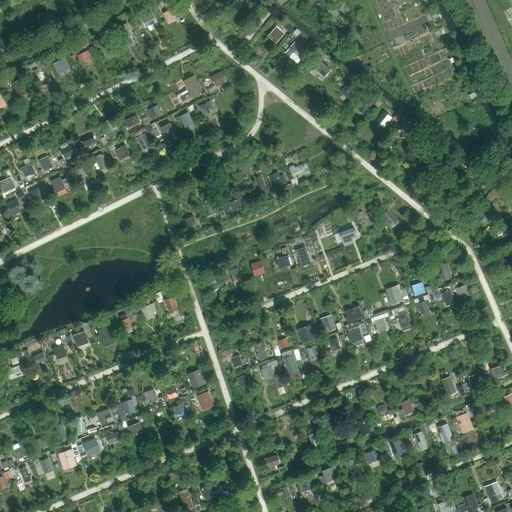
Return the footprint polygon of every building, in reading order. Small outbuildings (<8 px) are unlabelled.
[(247,0),(244,6),(250,10),(254,4),(247,0)] [(164,14),(163,14),(168,23),(175,20),(173,16),(177,15),(174,9),(164,14)] [(142,18),(146,28),(147,27),(157,22),(152,13),(142,18)] [(127,23),(118,28),(121,34),(123,33),(126,39),(131,36),(128,30),(130,29),(127,23)] [(291,34),(294,31),(288,25),(285,29),(291,34)] [(276,27),(268,36),(276,43),(284,34),(276,27)] [(106,36),(96,41),(99,47),(101,46),(105,54),(113,50),(106,36)] [(295,42),(289,49),(301,59),(307,52),(295,42)] [(88,50),(78,55),(80,61),(82,60),(85,66),(86,66),(92,63),(89,57),(91,56),(88,50)] [(65,58),(53,63),(58,73),(69,68),(65,58)] [(317,59),(311,66),(324,77),(330,69),(317,59)] [(222,71),(211,77),(216,87),(227,81),(222,71)] [(50,83),(45,74),(37,78),(41,87),(50,83)] [(20,79),(12,83),(13,85),(15,89),(19,97),(27,92),(20,79)] [(197,81),(186,86),(191,97),(200,92),(197,87),(199,86),(197,81)] [(357,90),(348,83),(341,92),(350,99),(357,90)] [(213,93),(211,87),(205,89),(208,96),(213,93)] [(366,98),(359,107),(366,113),(374,104),(366,98)] [(199,106),(205,118),(216,111),(211,103),(210,104),(208,101),(199,106)] [(159,108),(149,113),(153,120),(162,115),(159,108)] [(384,111),(376,121),(384,128),(392,118),(384,111)] [(188,112),(179,116),(180,117),(185,128),(194,124),(188,112)] [(136,113),(124,119),(128,128),(129,129),(141,123),(136,113)] [(116,121),(104,126),(108,135),(120,129),(116,121)] [(170,123),(160,127),(167,142),(177,137),(170,123)] [(400,125),(390,136),(398,143),(399,141),(401,142),(402,141),(403,142),(410,133),(400,125)] [(126,126),(121,129),(125,138),(130,136),(126,126)] [(145,134),(137,138),(143,150),(151,146),(145,134)] [(93,135),(82,140),(85,149),(97,144),(93,135)] [(104,137),(100,139),(104,147),(108,145),(104,137)] [(67,142),(59,146),(61,149),(60,150),(65,159),(77,153),(73,144),(69,146),(67,142)] [(125,144),(115,149),(120,160),(130,155),(125,144)] [(94,158),(101,170),(108,167),(102,154),(94,158)] [(48,156),(40,160),(44,171),(53,168),(48,156)] [(31,164),(20,168),(20,169),(25,178),(35,173),(31,164)] [(81,164),(74,168),(79,180),(87,176),(81,164)] [(293,166),(289,168),(293,178),(305,173),(302,165),(294,168),(293,166)] [(452,172),(446,180),(452,185),(459,177),(452,172)] [(279,174),(269,178),(272,188),(287,183),(284,175),(280,177),(279,174)] [(60,176),(51,181),(57,193),(59,192),(66,188),(64,185),(68,183),(66,179),(62,180),(60,176)] [(268,194),(261,176),(257,177),(263,195),(268,194)] [(11,177),(0,181),(0,183),(4,193),(15,187),(11,177)] [(470,203),(478,194),(469,186),(462,195),(470,203)] [(40,187),(29,192),(34,203),(45,197),(40,187)] [(22,191),(17,194),(20,201),(26,199),(22,191)] [(484,198),(489,202),(494,195),(490,192),(484,198)] [(17,199),(7,203),(13,215),(22,210),(17,199)] [(241,202),(228,207),(230,212),(243,207),(241,202)] [(213,204),(206,206),(209,215),(216,213),(213,204)] [(488,206),(481,214),(487,219),(494,211),(488,206)] [(390,210),(382,216),(390,225),(398,219),(390,210)] [(194,216),(184,219),(187,227),(196,224),(194,216)] [(511,224),(502,230),(506,236),(511,232),(511,224)] [(358,237),(354,227),(339,233),(343,243),(358,237)] [(333,248),(330,239),(322,241),(325,251),(333,248)] [(306,242),(310,253),(315,252),(311,240),(306,242)] [(306,247),(296,250),(300,262),(309,259),(306,247)] [(290,254),(276,258),(279,268),(292,264),(290,254)] [(261,261),(251,264),(254,275),(264,272),(261,261)] [(447,263),(439,265),(442,273),(440,273),(443,280),(452,277),(447,263)] [(238,268),(230,270),(234,285),(242,283),(238,268)] [(221,280),(209,283),(211,291),(223,287),(221,280)] [(422,282),(412,286),(415,296),(425,292),(422,282)] [(466,285),(455,289),(458,296),(460,295),(462,298),(469,295),(466,285)] [(400,291),(388,295),(391,304),(403,300),(400,291)] [(450,291),(442,294),(446,306),(454,303),(450,291)] [(418,298),(414,300),(417,309),(420,308),(422,313),(429,310),(427,306),(430,305),(429,302),(435,300),(433,293),(423,296),(423,298),(418,300),(418,298)] [(173,297),(165,299),(169,312),(170,311),(178,309),(173,297)] [(153,303),(141,308),(144,316),(156,312),(153,303)] [(348,317),(346,318),(347,322),(363,316),(361,311),(355,313),(353,308),(346,311),(348,317)] [(404,311),(395,314),(396,319),(398,318),(402,328),(409,325),(404,311)] [(126,314),(119,316),(121,321),(120,322),(123,331),(132,327),(129,318),(128,319),(126,314)] [(331,316),(321,319),(326,332),(335,329),(331,316)] [(384,318),(374,321),(378,333),(388,329),(384,318)] [(109,325),(97,330),(102,341),(113,336),(109,325)] [(303,333),(299,334),(302,343),(316,339),(313,330),(310,331),(308,326),(301,329),(303,333)] [(359,328),(348,332),(351,343),(363,339),(359,328)] [(85,331),(73,335),(77,347),(89,343),(85,331)] [(286,338),(279,341),(281,347),(289,344),(286,338)] [(337,338),(329,341),(330,341),(333,351),(340,348),(337,338)] [(262,342),(254,344),(260,360),(267,358),(262,342)] [(277,344),(273,346),(276,357),(281,355),(277,344)] [(54,348),(53,348),(57,360),(67,356),(64,345),(54,348)] [(314,346),(306,349),(310,361),(318,358),(314,346)] [(43,352),(33,356),(36,364),(46,360),(43,352)] [(239,355),(231,358),(234,368),(246,364),(245,359),(242,360),(241,360),(239,355)] [(293,355),(282,359),(285,369),(297,366),(293,355)] [(276,360),(267,363),(268,364),(268,367),(271,366),(272,371),(278,369),(276,360)] [(263,369),(261,369),(265,381),(275,377),(272,371),(271,366),(268,367),(268,364),(262,366),(263,369)] [(20,365),(7,370),(11,379),(23,375),(20,365)] [(503,365),(492,369),(495,378),(507,374),(503,365)] [(197,373),(189,377),(193,388),(202,385),(197,373)] [(246,374),(236,378),(238,384),(239,386),(241,387),(244,387),(247,386),(249,384),(249,382),(249,381),(246,374)] [(477,375),(468,378),(473,391),(482,388),(477,375)] [(447,378),(441,380),(447,395),(456,392),(451,380),(448,381),(447,378)] [(137,386),(130,388),(131,395),(138,394),(137,386)] [(176,388),(166,392),(167,397),(178,393),(176,388)] [(144,393),(143,393),(147,404),(158,400),(154,389),(144,393)] [(509,391),(503,394),(504,397),(503,397),(508,408),(511,405),(511,394),(509,391)] [(208,392),(197,396),(201,406),(212,402),(208,392)] [(436,404),(432,395),(425,398),(428,407),(436,404)] [(132,400),(122,403),(125,413),(130,412),(130,410),(135,408),(132,400)] [(403,409),(397,411),(401,420),(406,418),(405,414),(413,411),(409,400),(402,403),(401,403),(403,409)] [(182,404),(172,407),(176,418),(185,415),(182,404)] [(486,404),(478,408),(480,413),(483,411),(485,415),(490,412),(486,404)] [(115,406),(111,407),(115,423),(120,422),(115,406)] [(378,410),(378,412),(380,417),(380,418),(382,419),(383,420),(384,420),(386,420),(390,418),(391,418),(393,416),(393,414),(393,413),(392,411),(391,410),(390,409),(389,409),(388,409),(386,407),(384,407),(382,407),(381,407),(380,408),(378,409),(378,410)] [(103,416),(99,417),(102,426),(107,424),(106,418),(111,417),(109,409),(101,411),(103,416)] [(467,413),(456,417),(460,428),(471,424),(467,413)] [(366,418),(357,422),(362,435),(375,430),(373,426),(369,428),(366,418)] [(448,433),(443,421),(435,424),(441,436),(448,433)] [(75,422),(75,432),(85,432),(85,422),(75,422)] [(140,423),(126,428),(129,437),(143,432),(140,423)] [(60,440),(67,438),(62,424),(52,427),(54,433),(57,432),(60,440)] [(342,427),(332,430),(335,440),(345,437),(342,427)] [(118,432),(106,436),(109,444),(120,440),(118,432)] [(421,432),(414,434),(418,444),(425,441),(421,432)] [(316,433),(308,435),(312,449),(320,447),(316,433)] [(45,438),(35,442),(38,450),(48,446),(45,438)] [(95,439),(84,443),(88,455),(99,451),(95,439)] [(404,454),(399,441),(391,444),(396,457),(404,454)] [(15,450),(12,451),(15,460),(16,460),(27,455),(24,446),(15,450)] [(71,449),(58,454),(61,464),(74,460),(71,449)] [(374,450),(364,454),(368,464),(378,460),(374,450)] [(277,455),(265,459),(267,467),(280,464),(277,455)] [(41,460),(40,461),(45,473),(53,470),(48,458),(41,460)] [(345,462),(348,474),(358,470),(354,459),(345,462)] [(20,469),(25,482),(32,480),(26,466),(20,469)] [(324,476),(318,478),(320,484),(337,478),(333,468),(322,471),(324,476)] [(225,485),(219,487),(223,497),(230,495),(228,491),(236,488),(232,477),(224,480),(225,485)] [(309,478),(298,482),(301,491),(312,488),(309,478)] [(497,482),(485,487),(491,503),(504,498),(497,482)] [(210,485),(201,488),(206,500),(214,497),(210,485)] [(280,490),(277,491),(278,496),(282,495),(283,498),(290,496),(287,487),(280,489),(280,490)] [(188,493),(180,496),(185,509),(192,507),(188,493)] [(474,496),(463,500),(468,511),(479,507),(474,496)]
